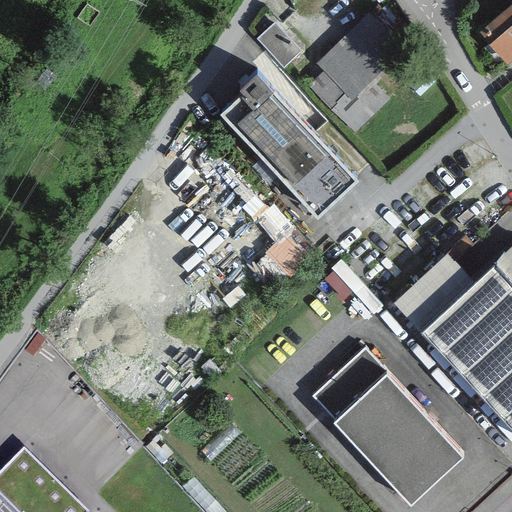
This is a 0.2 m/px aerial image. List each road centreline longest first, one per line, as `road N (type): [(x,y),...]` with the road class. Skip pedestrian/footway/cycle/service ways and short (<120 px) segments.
road 1 (unknown): [(400,511),(297,391),(309,356),(344,324),(375,325),(511,477)]
road 2 (unclassified): [(0,357),(250,0)]
road 3 (residential): [(420,8),(511,155)]
